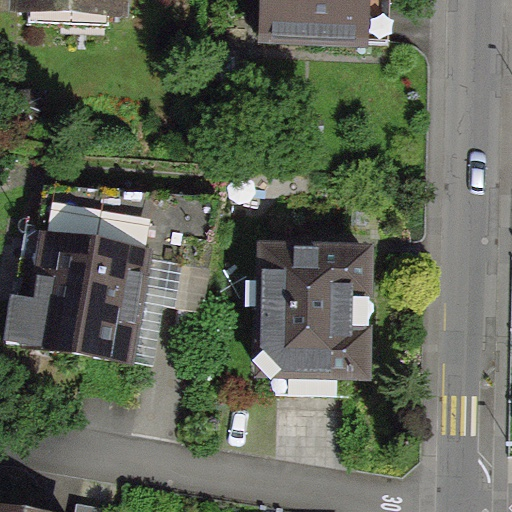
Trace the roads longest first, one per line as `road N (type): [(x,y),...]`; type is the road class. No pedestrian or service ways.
road 1 (residential): [(474,0),(462,508)]
road 2 (residential): [(0,446),(462,508)]
